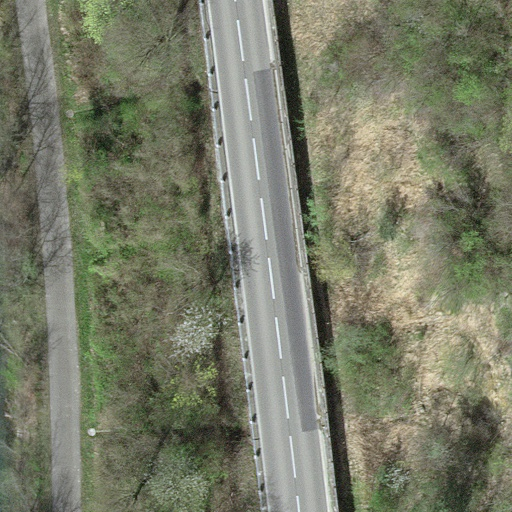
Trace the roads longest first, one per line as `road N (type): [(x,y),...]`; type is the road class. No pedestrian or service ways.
road 1 (secondary): [(293,511),(234,0)]
road 2 (unclassified): [(27,0),(65,323),(67,511)]
